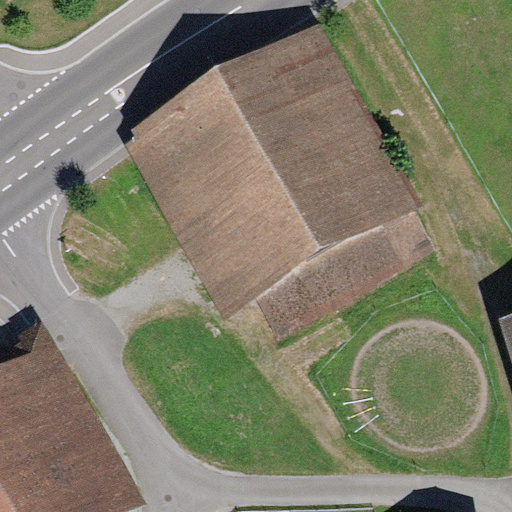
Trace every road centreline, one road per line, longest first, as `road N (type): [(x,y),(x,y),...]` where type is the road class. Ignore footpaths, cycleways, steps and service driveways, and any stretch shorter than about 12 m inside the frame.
road 1 (residential): [(178,511),(174,494),(0,236)]
road 2 (secondary): [(249,0),(14,169)]
